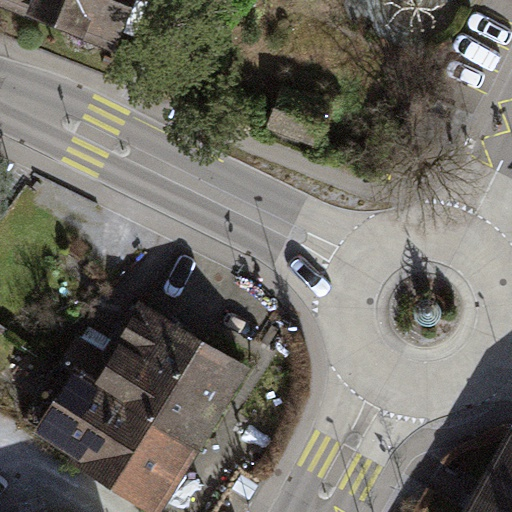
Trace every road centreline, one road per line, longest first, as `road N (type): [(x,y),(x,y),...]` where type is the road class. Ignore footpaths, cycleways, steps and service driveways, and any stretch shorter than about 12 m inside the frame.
road 1 (tertiary): [(0,93),(361,267)]
road 2 (tertiary): [(390,379),(319,511)]
road 3 (tertiary): [(390,379),(443,387),(489,359),(502,335)]
road 4 (tertiary): [(361,267),(350,297),(351,329),(365,358),(390,379)]
road 5 (tertiary): [(468,242),(409,233),(361,267)]
